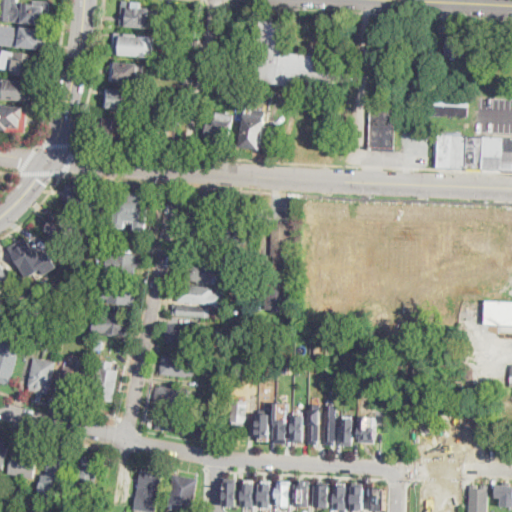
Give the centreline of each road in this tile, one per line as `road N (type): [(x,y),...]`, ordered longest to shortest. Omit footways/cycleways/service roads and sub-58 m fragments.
road 1 (tertiary): [(49,161),(511,186)]
road 2 (residential): [(216,0),(126,439)]
road 3 (residential): [(511,471),(254,460),(126,439)]
road 4 (residential): [(217,455),(216,511),(396,479),(396,466)]
road 5 (tertiary): [(85,0),(80,58),(49,161)]
road 6 (residential): [(126,439),(0,409)]
